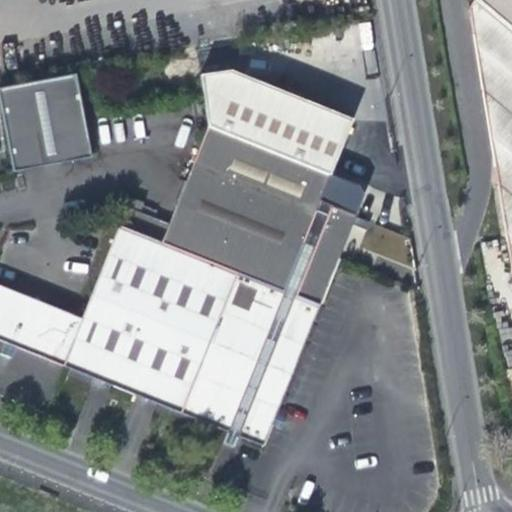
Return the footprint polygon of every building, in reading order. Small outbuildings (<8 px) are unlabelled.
[(511,0),(476,0),(478,12),(511,40),(511,0)] [(511,40),(478,12),(470,21),(511,273),(511,40)] [(213,139),(201,165),(167,244),(128,228),(89,318),(37,298),(0,283),(0,338),(11,343),(6,353),(18,358),(22,347),(69,367),(235,435),(230,446),(244,452),(248,441),(272,450),(280,431),(285,417),(329,309),(327,309),(347,259),(363,219),(329,203),(361,122),(345,115),(238,70),(208,76),(217,128),(213,139)] [(96,160),(80,75),(1,89),(17,174),(96,160)] [(295,422),(285,417),(280,431),(290,435),(295,422)]
